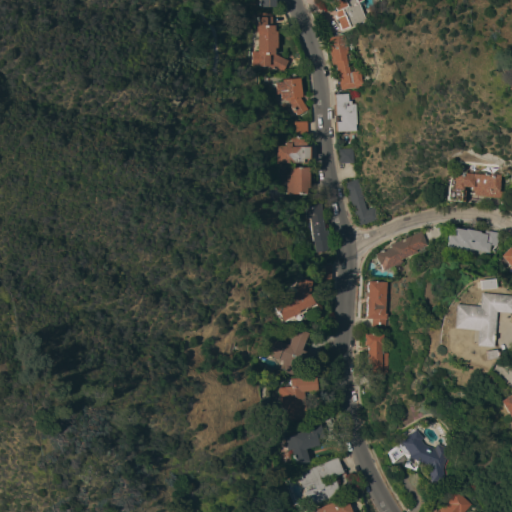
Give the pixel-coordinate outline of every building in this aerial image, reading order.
[(335,17),(336,17),(330,1),(332,0),(362,0),(363,3),(359,5),(365,20),(340,30),(335,17)] [(271,12),(272,25),(274,25),(274,31),(276,31),(276,47),(274,48),(273,53),(287,60),(280,73),(269,66),(251,67),(251,51),(257,51),(256,24),(257,24),(257,12),(271,12)] [(334,62),(333,62),(332,55),(330,55),(327,38),(344,35),(344,36),(345,36),(347,50),(346,50),(347,54),(346,55),(349,72),(360,70),(362,85),(358,86),(358,88),(354,89),(354,87),(339,90),(334,62)] [(511,70),(503,72),(501,59),(511,56),(511,70)] [(280,82),(280,79),(299,78),(301,97),(299,98),(306,109),(296,115),(287,101),(283,100),(283,98),(279,99),(279,97),(278,97),(276,95),(276,94),(274,82),(280,82)] [(498,89),(501,80),(505,81),(511,84),(508,92),(498,89)] [(334,94),(348,94),(348,101),(351,101),(351,104),(356,104),(356,124),(355,124),(355,131),(335,131),(334,94)] [(293,120),(306,119),(307,133),(294,134),(293,120)] [(276,163),(275,145),(284,145),(284,142),(289,142),(289,136),(304,136),(304,146),(308,146),(308,158),(301,159),(301,163),(276,163)] [(353,148),(353,162),(339,163),(339,148),(353,148)] [(308,167),(308,187),(306,187),(306,194),(286,194),(286,177),(289,177),(289,167),(308,167)] [(446,199),(448,178),(450,178),(450,174),(453,174),(453,171),(473,173),(473,172),(484,173),(484,172),(500,174),(498,190),(502,191),(501,198),(473,195),(473,191),(470,190),(471,187),(462,186),(461,189),(465,189),(464,201),(446,199)] [(344,184),(357,179),(363,198),(362,198),(366,210),(374,208),(377,219),(358,226),(344,184)] [(303,198),(319,197),(323,230),(326,230),(328,250),(315,252),(314,241),(312,241),(309,218),(305,218),(303,198)] [(444,248),(447,233),(451,234),(452,227),(465,230),(465,228),(480,231),(480,233),(484,233),(485,230),(499,232),(497,246),(489,245),(488,252),(472,249),(471,253),(444,248)] [(389,247),(388,244),(421,231),(427,245),(415,249),(416,252),(400,258),(401,262),(381,270),(379,263),(377,264),(373,254),(389,247)] [(511,270),(499,256),(509,247),(511,250),(511,270)] [(331,265),(331,279),(316,279),(317,265),(331,265)] [(489,278),(491,289),(475,290),(474,280),(489,278)] [(296,311),(297,313),(282,321),(278,313),(277,314),(272,304),(294,294),(296,279),(309,281),(306,294),(311,303),(296,311)] [(384,313),(385,313),(384,329),(370,328),(371,318),(365,318),(367,280),(385,281),(384,313)] [(509,295),(508,313),(491,312),(488,347),(470,345),(472,330),(447,328),(450,304),(474,306),(475,292),(509,295)] [(301,350),(311,354),(306,368),(295,364),(291,374),(279,370),(282,360),(262,352),(268,337),(289,345),(295,328),(307,333),(301,350)] [(382,333),(382,353),(387,353),(386,372),(382,372),(382,376),(369,376),(369,363),(365,363),(366,346),(363,345),(363,333),(382,333)] [(481,359),(480,351),(490,349),(491,352),(492,351),(492,355),(491,355),(492,358),(481,359)] [(305,419),(292,420),(292,422),(275,423),(274,414),(284,413),(284,411),(285,411),(285,407),(281,408),(281,406),(280,406),(279,393),(278,393),(278,388),(279,388),(279,387),(284,387),(284,386),(290,386),(290,379),(315,377),(316,390),(303,391),(305,419)] [(511,431),(494,401),(506,393),(504,389),(511,384),(511,431)] [(308,462),(295,465),(290,449),(288,450),(285,437),(288,436),(288,435),(307,430),(306,426),(318,423),(318,422),(330,419),(332,426),(321,429),(321,430),(315,432),(318,445),(304,449),(308,462)] [(421,438),(418,440),(422,444),(432,449),(434,443),(439,445),(447,449),(440,468),(441,481),(428,482),(425,465),(405,457),(407,454),(402,453),(391,462),(385,452),(413,429),(421,438)] [(337,457),(342,472),(333,475),(340,495),(309,507),(296,472),(337,457)] [(469,504),(462,511),(433,511),(446,498),(443,496),(451,487),(469,504)] [(350,511),(310,511),(310,510),(345,497),(350,511)]
